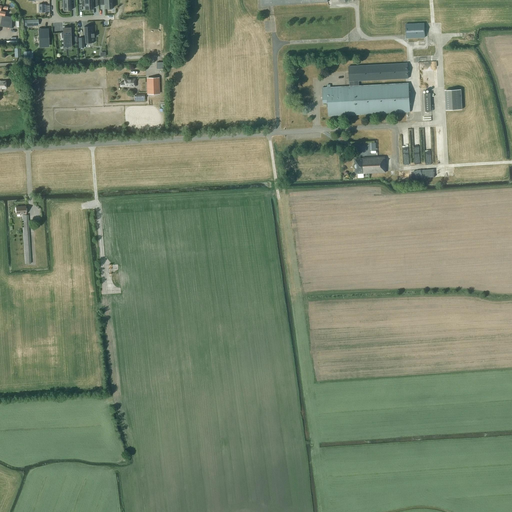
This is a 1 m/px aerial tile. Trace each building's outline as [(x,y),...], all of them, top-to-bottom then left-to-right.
[(75,7),(74,0),(63,0),(63,3),(62,3),(62,7),(64,7),(64,10),(71,10),(71,7),(75,7)] [(85,6),(85,9),(93,9),(92,6),(97,6),(97,0),(84,0),(85,1),(81,1),(82,6),(85,6)] [(100,0),(100,5),(105,4),(105,8),(108,8),(108,9),(111,9),(111,8),(112,8),(112,5),(113,5),(113,1),(112,1),(111,0),(100,0)] [(0,25),(12,28),(12,17),(5,16),(6,12),(1,11),(1,9),(7,10),(8,7),(0,5),(0,25)] [(424,23),(405,24),(406,38),(425,37),(424,23)] [(84,26),(85,43),(90,42),(93,41),(93,43),(94,43),(94,37),(94,33),(93,33),(93,26),(93,27),(90,27),(90,26),(84,27),(84,26)] [(63,38),(63,47),(72,46),(71,27),(63,28),(63,32),(61,32),(62,38),(63,38)] [(48,31),(41,30),(39,30),(40,46),(48,46),(48,31)] [(323,103),(328,103),(329,116),(410,112),(408,83),(359,85),(358,81),(408,78),(407,63),(348,66),(349,86),(322,87),(323,103)] [(125,87),(135,86),(135,78),(124,79),(124,82),(120,82),(120,86),(125,86),(125,87)] [(158,78),(148,78),(148,94),(158,93),(158,78)] [(461,89),(446,90),(447,110),(462,109),(461,89)] [(431,111),(430,93),(423,93),(424,111),(431,111)] [(355,159),(355,160),(356,173),(361,172),(362,174),(386,172),(385,160),(385,157),(362,158),(362,159),(355,159)] [(27,221),(28,221),(28,215),(26,215),(26,213),(26,206),(16,207),(16,214),(23,213),(23,215),(22,215),(26,264),(29,263),(27,221)]
